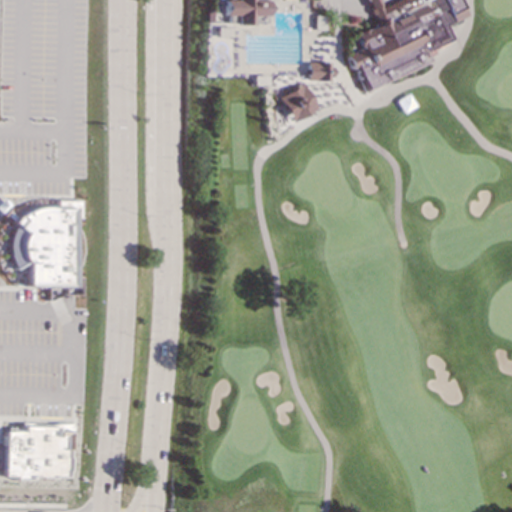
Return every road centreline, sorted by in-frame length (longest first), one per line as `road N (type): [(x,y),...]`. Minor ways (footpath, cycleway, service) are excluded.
road 1 (secondary): [(126,0),(104,511)]
road 2 (secondary): [(155,511),(169,0)]
road 3 (secondary): [(164,257),(153,213),(153,0)]
